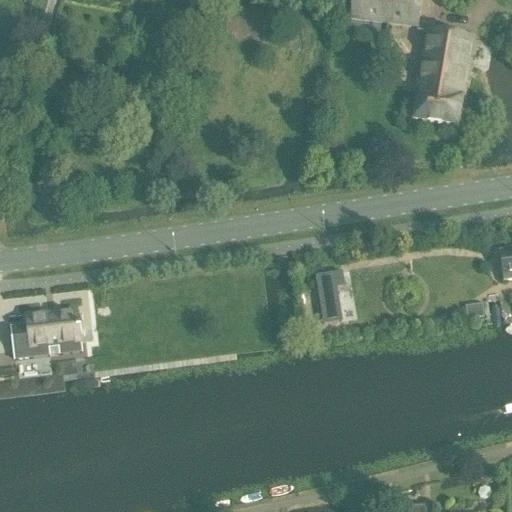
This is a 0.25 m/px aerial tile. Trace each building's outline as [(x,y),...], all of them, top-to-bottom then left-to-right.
[(352,0),(350,21),(419,30),(422,0),(352,0)] [(458,128),(471,40),(428,33),(415,121),(458,128)] [(511,253),(500,255),(505,285),(511,283),(511,253)] [(323,326),(342,323),(337,289),(344,288),(342,273),(315,277),(323,326)] [(482,305),(465,308),(467,321),(484,319),(482,305)] [(11,330),(15,362),(49,358),(48,348),(59,346),(60,356),(82,354),(79,331),(81,331),(80,324),(78,324),(77,314),(45,318),(45,316),(26,318),(28,328),(11,330)]
